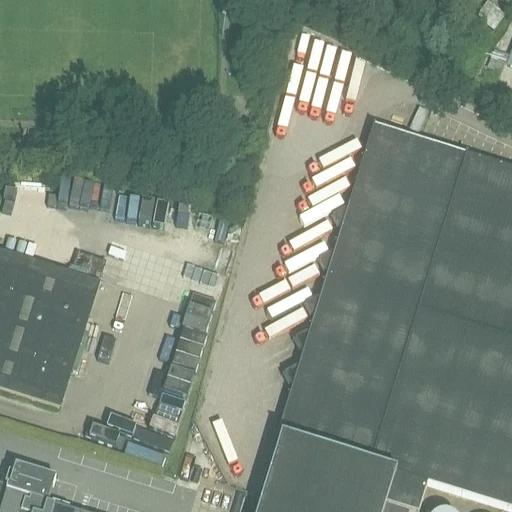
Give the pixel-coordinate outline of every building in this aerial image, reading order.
[(493,32),(506,16),(486,2),(474,19),(493,32)] [(279,442),(257,511),(417,511),(426,487),(508,511),(511,511),(511,173),(373,130),(373,128),(372,127),(275,441),(276,442),(277,441),(279,442)] [(208,238),(213,215),(186,210),(182,233),(208,238)] [(18,255),(38,257),(41,235),(22,232),(18,255)] [(0,391),(59,410),(80,343),(79,342),(96,287),(103,264),(77,256),(70,279),(0,256),(0,391)] [(193,310),(216,317),(229,271),(206,264),(193,310)] [(175,440),(187,444),(199,399),(191,397),(201,362),(176,355),(166,389),(161,388),(155,411),(181,418),(175,440)] [(0,510),(0,511),(70,511),(46,505),(54,480),(13,467),(11,476),(8,475),(4,487),(7,488),(0,510)]
